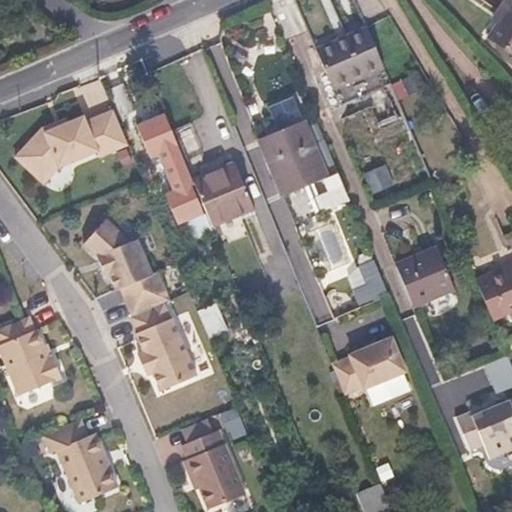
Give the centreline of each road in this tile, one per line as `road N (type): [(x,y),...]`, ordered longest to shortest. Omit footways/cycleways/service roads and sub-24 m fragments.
road 1 (unknown): [(294,0),(451,409)]
road 2 (residential): [(0,196),(80,308),(166,511)]
road 3 (unknown): [(407,0),(511,179)]
road 4 (residential): [(0,91),(112,44)]
